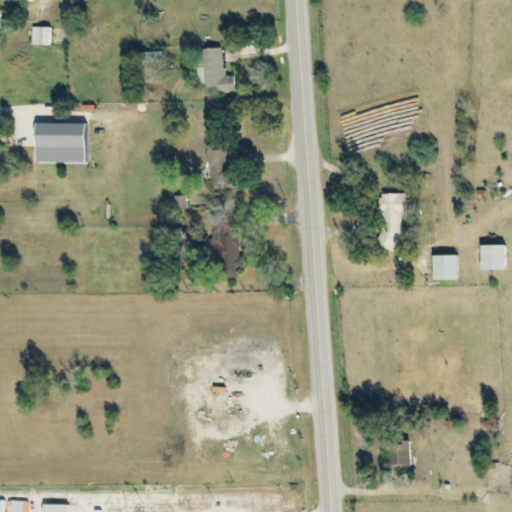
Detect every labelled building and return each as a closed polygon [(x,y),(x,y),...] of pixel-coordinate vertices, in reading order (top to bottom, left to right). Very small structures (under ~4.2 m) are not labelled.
[(51,46),(52,28),(33,27),(32,45),(51,46)] [(236,93),(235,76),(225,77),(223,48),(203,49),(206,95),(236,93)] [(163,63),(163,52),(139,53),(140,64),(163,63)] [(208,146),(212,191),(233,189),(229,144),(208,146)] [(407,194),(380,194),(381,248),(401,248),(400,217),(407,216),(407,194)] [(175,210),(187,209),(187,196),(174,196),(175,210)] [(210,217),(212,262),(218,262),(219,279),(238,278),(238,268),(245,268),(245,258),(241,258),(240,235),(236,235),(235,216),(210,217)] [(507,246),(482,246),(483,271),(507,270),(507,246)] [(458,256),(434,256),(435,281),(459,280),(458,256)] [(388,468),(412,467),(410,441),(387,442),(388,468)] [(10,511),(28,511),(28,502),(11,502),(10,511)]
